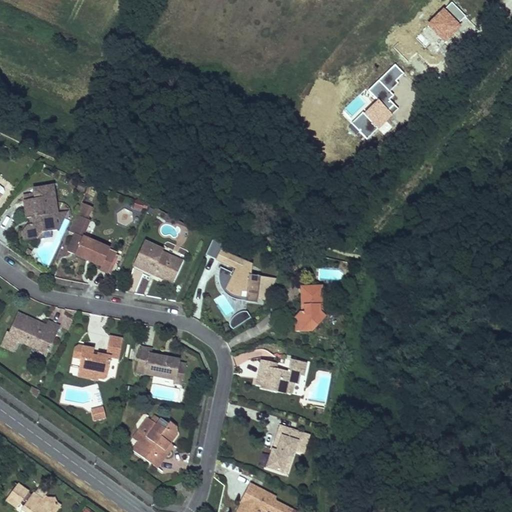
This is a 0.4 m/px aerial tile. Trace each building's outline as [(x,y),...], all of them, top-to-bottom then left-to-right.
[(0,202),(8,191),(0,185),(0,202)] [(37,199),(26,201),(31,225),(25,233),(35,240),(37,237),(40,239),(43,233),(54,231),(60,230),(63,225),(61,213),(59,213),(55,186),(35,189),(37,199)] [(63,225),(70,211),(61,213),(63,225)] [(55,236),(54,231),(43,233),(40,239),(55,236)] [(35,240),(25,233),(26,242),(35,240)] [(111,252),(112,249),(86,239),(79,256),(105,267),(103,271),(112,274),(120,256),(111,252)] [(163,249),(147,241),(136,265),(151,273),(153,269),(173,279),(182,260),(162,251),(163,249)] [(233,256),(223,251),(218,260),(229,265),(233,256)] [(247,263),(233,256),(229,265),(238,269),(239,267),(244,268),(247,263)] [(235,274),(222,267),(221,269),(220,271),(220,276),(220,280),(227,284),(228,282),(230,283),(227,289),(227,290),(228,290),(230,291),(232,293),(234,294),(236,295),(238,295),(240,296),(242,296),(242,290),(249,291),(248,301),(258,302),(261,277),(251,276),(253,266),(247,263),(244,268),(239,267),(238,269),(235,274)] [(316,267),(316,279),(344,280),(345,269),(316,267)] [(171,282),(173,279),(153,269),(151,273),(171,282)] [(322,299),(321,282),(299,284),(300,307),(296,315),(301,319),(302,329),(311,328),(326,313),(325,299),(322,299)] [(241,300),(248,301),(249,291),(242,290),(242,296),(240,296),(238,295),(236,295),(234,294),(232,293),(230,291),(228,290),(227,290),(227,289),(225,293),(226,294),(228,295),(231,297),(233,298),(236,299),(239,300),(241,300)] [(47,326),(19,314),(12,333),(8,332),(3,346),(17,352),(21,342),(30,345),(31,341),(51,349),(60,325),(49,321),(47,326)] [(80,358),(79,371),(103,373),(102,377),(106,377),(111,375),(113,354),(122,354),(124,337),(110,335),(108,353),(96,352),(96,347),(82,345),(76,350),(75,357),(80,358)] [(49,353),(51,349),(31,341),(30,345),(49,353)] [(153,348),(142,347),(137,374),(177,380),(180,363),(180,357),(152,353),(153,348)] [(270,367),(260,365),(257,386),(263,387),(262,389),(276,391),(277,389),(294,391),(295,382),(301,383),(302,373),(309,374),(311,360),(279,355),(275,360),(270,367)] [(261,358),(260,365),(270,367),(275,360),(261,358)] [(188,364),(180,363),(177,380),(177,384),(185,385),(188,364)] [(103,373),(79,371),(78,378),(102,380),(102,377),(103,373)] [(40,399),(43,393),(31,385),(28,390),(40,399)] [(108,417),(106,407),(93,410),(95,420),(108,417)] [(159,423),(149,417),(136,438),(140,440),(134,450),(154,463),(160,454),(164,456),(172,442),(179,431),(180,425),(171,419),(169,423),(167,422),(162,418),(159,423)] [(310,436),(282,426),(276,441),(280,442),(277,451),(273,450),(267,466),(283,472),(289,456),(294,457),(297,450),(304,452),(310,436)] [(160,454),(154,463),(163,468),(178,445),(172,442),(164,456),(160,454)] [(288,474),(294,457),(289,456),(283,472),(288,474)] [(185,487),(182,482),(175,486),(178,491),(185,487)] [(277,495),(253,482),(248,492),(258,498),(255,503),(252,501),(249,505),(247,504),(241,511),(261,511),(268,510),(272,511),(291,511),(294,508),(276,499),(277,495)] [(50,511),(58,508),(54,497),(48,500),(46,496),(48,494),(39,487),(32,497),(16,484),(4,501),(14,508),(19,500),(25,504),(21,509),(25,511),(50,511)] [(248,492),(242,501),(247,504),(249,505),(252,501),(255,503),(258,498),(248,492)]
